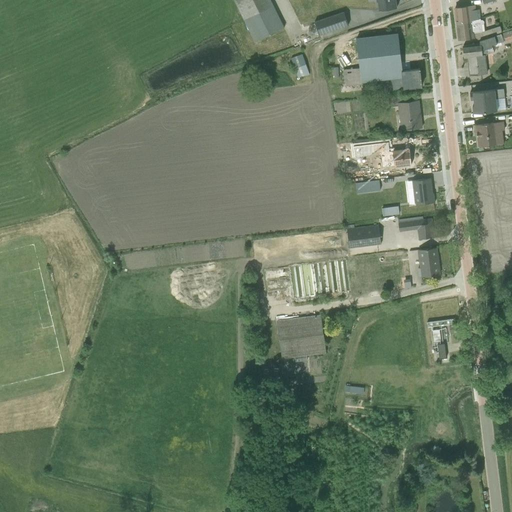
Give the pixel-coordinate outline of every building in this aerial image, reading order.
[(234,0),(244,21),(255,42),(283,28),(269,0),(234,0)] [(378,10),(396,8),(395,0),(375,0),(376,2),(377,2),(378,10)] [(454,9),(456,24),(480,20),(480,19),(479,10),(475,10),(475,6),(454,9)] [(315,21),(320,35),(348,24),(344,11),(315,21)] [(456,24),(458,40),(474,38),(478,40),(479,40),(501,33),(499,27),(484,31),(483,24),(484,22),(483,21),(482,20),(480,20),(456,24)] [(479,44),(463,46),(464,58),(467,58),(469,75),(487,73),(485,55),(493,53),(491,46),(495,45),(495,47),(501,45),(500,43),(511,39),(511,29),(501,33),(479,40),(479,44)] [(397,34),(357,39),(360,68),(362,85),(363,91),(387,88),(399,87),(398,85),(402,85),(403,89),(421,87),(419,69),(402,71),(397,34)] [(305,54),(291,59),(297,78),(312,73),(305,54)] [(344,87),(362,85),(360,68),(343,70),(344,87)] [(503,89),(469,93),(470,101),(473,101),(472,107),(472,114),(497,111),(495,99),(504,98),(503,89)] [(421,128),(417,100),(407,102),(407,95),(387,97),(388,108),(398,106),(401,131),(421,128)] [(340,120),(341,107),(329,106),(328,118),(331,118),(331,132),(342,133),(343,120),(340,120)] [(476,133),(478,147),(503,144),(502,131),(504,131),(503,122),(473,126),(474,133),(476,133)] [(371,145),(357,147),(358,153),(354,154),(354,157),(358,157),(358,158),(372,156),(372,153),(380,152),(382,169),(411,165),(409,149),(389,152),(388,142),(370,144),(371,145)] [(431,180),(431,179),(411,182),(414,203),(422,203),(422,204),(434,203),(433,194),(431,194),(430,180),(431,180)] [(378,181),(355,183),(356,193),(379,191),(378,181)] [(383,217),(399,214),(398,206),(381,208),(383,217)] [(432,219),(398,223),(399,232),(417,230),(418,239),(433,237),(432,219)] [(346,229),(349,249),(381,245),(378,226),(354,228),(353,226),(347,226),(347,229),(346,229)] [(417,250),(421,277),(439,275),(436,248),(417,250)] [(406,251),(288,267),(292,304),(411,288),(406,251)] [(320,316),(276,321),(282,358),(294,357),(295,362),(307,361),(306,356),(326,353),(320,316)] [(450,334),(458,333),(457,325),(449,326),(450,334)] [(426,342),(433,341),(432,329),(424,329),(426,342)] [(446,359),(444,344),(437,345),(439,359),(446,359)]
